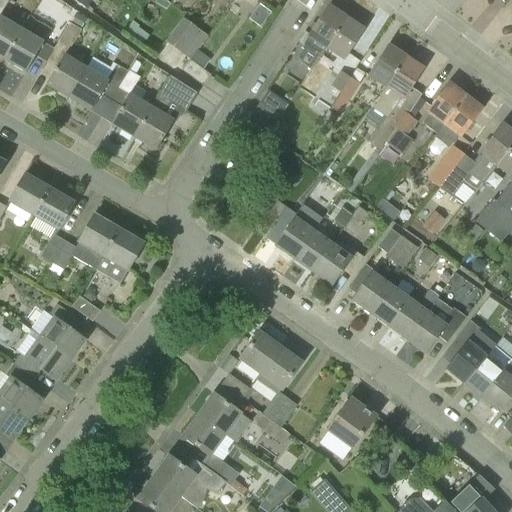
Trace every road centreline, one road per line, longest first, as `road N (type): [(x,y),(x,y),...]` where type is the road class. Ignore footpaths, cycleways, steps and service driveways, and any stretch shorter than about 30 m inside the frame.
road 1 (residential): [(511,480),(381,372),(204,245)]
road 2 (residential): [(12,511),(204,245)]
road 3 (residential): [(158,214),(303,0)]
road 4 (residential): [(158,214),(0,119)]
road 5 (residential): [(511,83),(401,0)]
